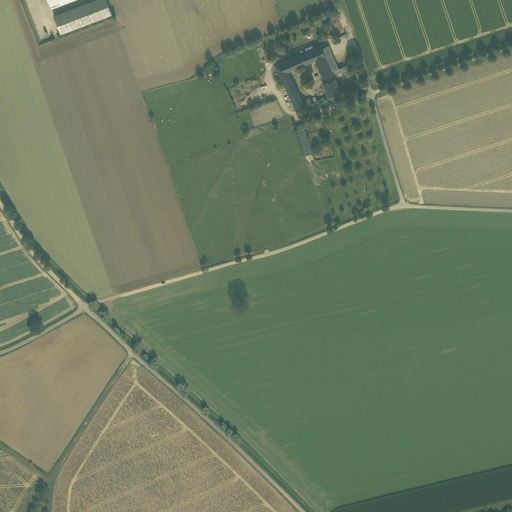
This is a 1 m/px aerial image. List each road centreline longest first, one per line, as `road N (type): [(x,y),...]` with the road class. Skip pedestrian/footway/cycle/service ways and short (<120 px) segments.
road 1 (unclassified): [(511,211),(402,204),(87,307)]
road 2 (unclassified): [(302,511),(87,307)]
road 3 (track): [(131,352),(48,480)]
road 4 (track): [(511,46),(372,92)]
road 5 (unclassified): [(87,307),(30,250),(0,202)]
